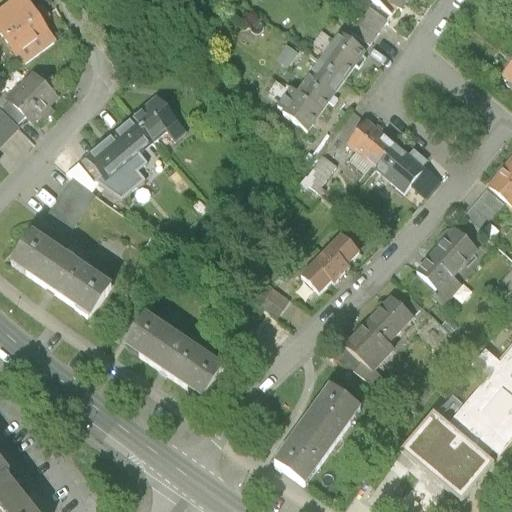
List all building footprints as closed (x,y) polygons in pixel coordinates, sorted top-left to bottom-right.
[(49,31),(24,0),(13,0),(0,10),(0,35),(17,56),(49,31)] [(365,0),(393,20),(407,0),(365,0)] [(359,22),(379,37),(388,25),(367,10),(359,22)] [(250,22),(244,30),(257,40),(263,32),(250,22)] [(349,35),(370,50),(379,37),(359,22),(349,35)] [(312,64),(345,88),(367,57),(340,38),(335,46),(322,36),(306,59),(312,64)] [(466,58),(460,69),(472,75),(478,65),(466,58)] [(295,87),(329,111),(345,88),(312,64),(295,87)] [(511,65),(502,77),(511,85),(511,65)] [(58,100),(27,67),(0,93),(0,96),(29,127),(58,100)] [(276,114),(309,138),(329,111),(295,87),(276,114)] [(191,142),(157,99),(123,126),(157,169),(191,142)] [(0,143),(16,128),(0,110),(0,143)] [(346,150),(376,174),(395,150),(365,126),(346,150)] [(155,172),(120,129),(86,156),(120,199),(155,172)] [(405,196),(424,172),(395,150),(376,174),(405,196)] [(338,172),(324,160),(301,189),(307,194),(309,191),(322,201),(327,195),(322,191),(338,172)] [(511,162),(487,192),(506,208),(511,213),(511,162)] [(487,192),(464,219),(483,235),(506,208),(487,192)] [(369,200),(361,194),(352,205),(360,212),(369,200)] [(511,230),(506,226),(499,234),(511,245),(511,230)] [(456,233),(419,275),(441,295),(435,301),(444,309),(463,289),(455,282),(479,254),(456,233)] [(32,238),(12,267),(91,319),(111,290),(32,238)] [(321,262),(343,283),(351,274),(349,272),(361,259),(342,240),(321,262)] [(301,282),(321,301),(333,289),(335,291),(343,283),(321,262),(301,282)] [(291,304),(270,290),(250,306),(264,315),(278,323),(291,304)] [(220,329),(243,345),(264,315),(250,306),(241,299),(220,329)] [(392,304),(370,327),(393,348),(414,325),(392,304)] [(144,320),(126,349),(201,398),(220,369),(144,320)] [(457,331),(448,322),(442,328),(451,337),(457,331)] [(393,348),(370,327),(348,351),(375,377),(398,352),(393,348)] [(511,355),(501,369),(486,356),(472,373),(486,385),(423,462),(443,478),(449,470),(470,488),(496,456),(502,461),(511,448),(511,355)] [(330,390),(275,468),(306,490),(361,412),(330,390)] [(12,482),(0,466),(0,492),(9,485),(12,482)] [(31,511),(9,485),(0,492),(0,511),(31,511)]
